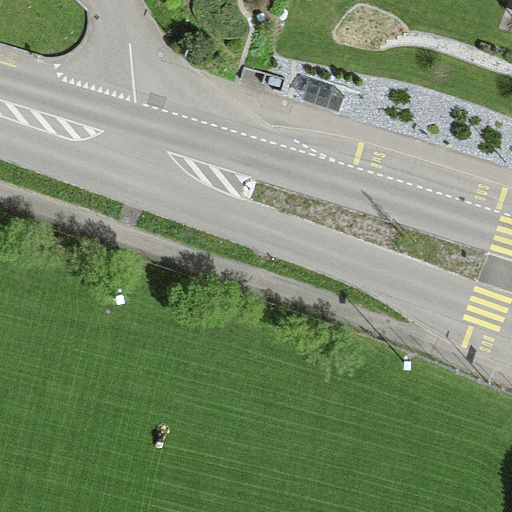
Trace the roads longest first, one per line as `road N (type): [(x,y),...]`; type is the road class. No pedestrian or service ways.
road 1 (secondary): [(511,275),(121,146)]
road 2 (residential): [(98,0),(129,48),(121,146)]
road 3 (secondary): [(121,146),(0,109)]
